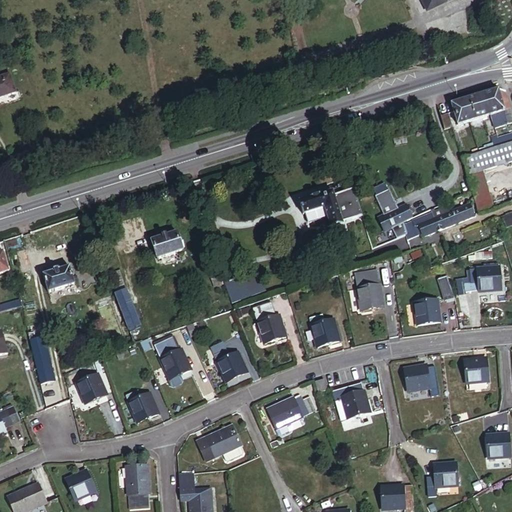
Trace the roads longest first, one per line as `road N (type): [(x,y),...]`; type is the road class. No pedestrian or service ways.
road 1 (primary): [(446,80),(0,217)]
road 2 (residential): [(164,435),(334,363),(511,338)]
road 3 (residential): [(0,474),(41,455),(164,435)]
